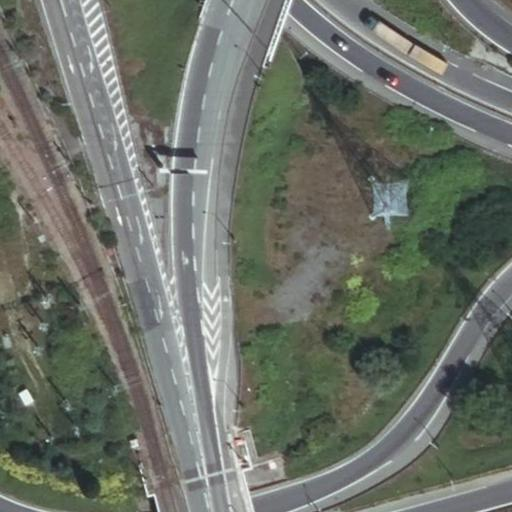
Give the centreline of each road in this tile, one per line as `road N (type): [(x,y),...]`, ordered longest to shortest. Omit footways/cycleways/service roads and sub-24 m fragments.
road 1 (trunk): [(204,477),(206,380),(188,274),(188,188),(206,83),(233,0)]
road 2 (motorway): [(253,511),(342,479),(386,451),(422,413),(511,280)]
road 3 (primary): [(56,0),(160,324)]
road 4 (secondary): [(85,0),(160,324)]
road 5 (motorway): [(291,0),(371,64),(511,133)]
road 6 (trunk): [(511,103),(453,78),(334,0)]
road 7 (secondary): [(160,324),(204,477)]
